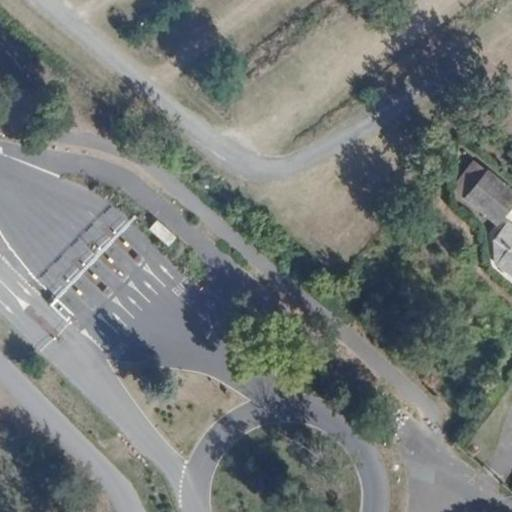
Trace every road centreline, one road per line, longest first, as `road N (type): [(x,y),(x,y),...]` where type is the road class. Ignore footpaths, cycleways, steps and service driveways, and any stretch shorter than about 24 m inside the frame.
road 1 (track): [(44,0),(217,151),(255,169),(302,163),(438,87),(511,82)]
road 2 (track): [(217,151),(416,0)]
road 3 (track): [(147,88),(262,0)]
